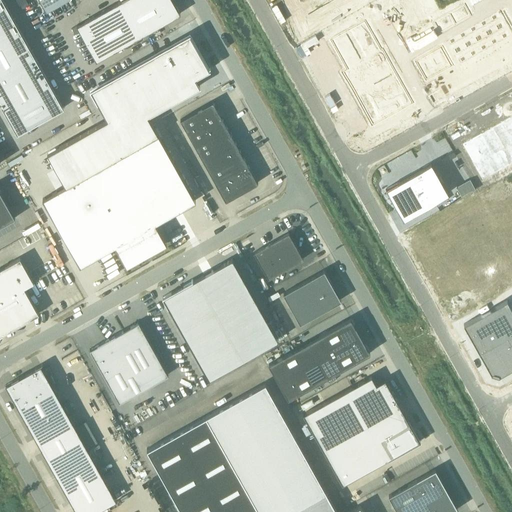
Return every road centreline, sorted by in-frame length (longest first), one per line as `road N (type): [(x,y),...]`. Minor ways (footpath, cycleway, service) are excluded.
road 1 (residential): [(304,192),(0,363)]
road 2 (unclassified): [(304,192),(196,0)]
road 3 (residential): [(350,169),(255,0)]
road 4 (unclassified): [(397,357),(304,192)]
road 5 (residential): [(441,331),(350,169)]
road 6 (residential): [(511,78),(350,169)]
road 7 (unclassified): [(484,511),(397,357)]
road 8 (unknown): [(177,511),(147,459),(148,434),(198,404)]
